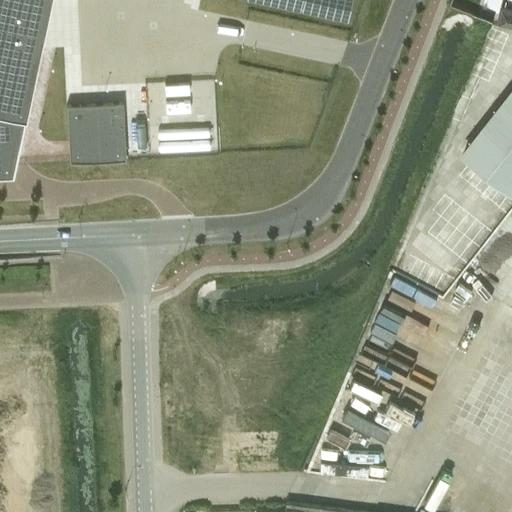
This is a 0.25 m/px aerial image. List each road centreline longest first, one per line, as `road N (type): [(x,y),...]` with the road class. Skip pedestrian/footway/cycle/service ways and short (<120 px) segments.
road 1 (secondary): [(406,0),(346,159),(310,207),(280,225),(136,235)]
road 2 (unclassified): [(146,511),(136,235)]
road 3 (unknown): [(511,64),(465,126),(458,183),(466,204)]
road 4 (secondary): [(0,241),(136,235)]
